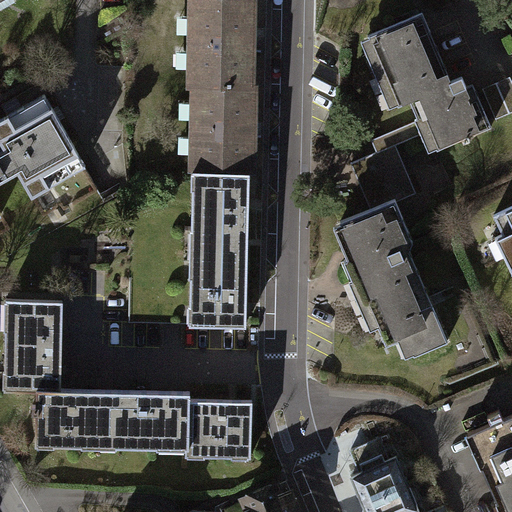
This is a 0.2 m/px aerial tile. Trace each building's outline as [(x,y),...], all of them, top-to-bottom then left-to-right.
[(0,0),(0,9),(15,0),(0,0)] [(256,173),(256,0),(186,0),(187,173),(256,173)] [(370,43),(363,46),(391,112),(412,103),(421,124),(374,143),(379,157),(354,167),(373,212),(335,228),(346,255),(358,285),(349,289),(353,297),(369,335),(379,331),(387,351),(397,347),(405,365),(449,347),(410,257),(415,245),(398,205),(419,196),(399,149),(419,140),(429,162),(495,134),(492,128),(470,76),(452,83),(423,16),(368,39),(370,43)] [(89,177),(55,120),(0,152),(0,185),(19,218),(89,177)] [(249,180),(191,178),(187,323),(245,325),(249,180)] [(511,210),(493,219),(503,240),(495,243),(511,280),(511,210)] [(253,407),(188,406),(188,396),(60,394),(62,307),(3,306),(1,396),(34,396),(33,454),(187,457),(187,465),(252,467),(253,407)] [(511,511),(511,420),(463,441),(493,511),(511,511)] [(418,511),(398,463),(351,482),(363,511),(418,511)] [(248,497),(254,511),(298,511),(285,481),(248,497)]
